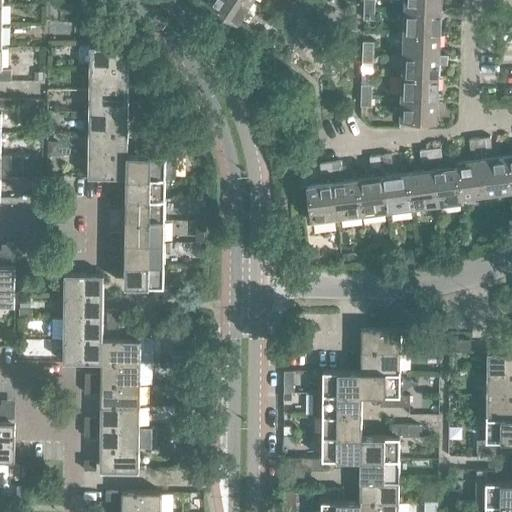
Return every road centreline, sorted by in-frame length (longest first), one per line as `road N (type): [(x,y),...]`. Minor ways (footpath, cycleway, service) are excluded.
road 1 (tertiary): [(136,0),(206,89),(225,137),(237,209),(236,288)]
road 2 (tertiary): [(255,289),(257,209),(245,135),(223,81),(162,0)]
road 3 (residential): [(511,259),(445,288),(255,289)]
road 4 (tertiary): [(236,288),(235,511)]
road 5 (tertiary): [(253,511),(255,289)]
road 6 (residential): [(33,213),(56,204),(100,205),(99,261),(33,262)]
road 7 (residential): [(289,144),(466,130)]
road 8 (residential): [(466,130),(470,0)]
